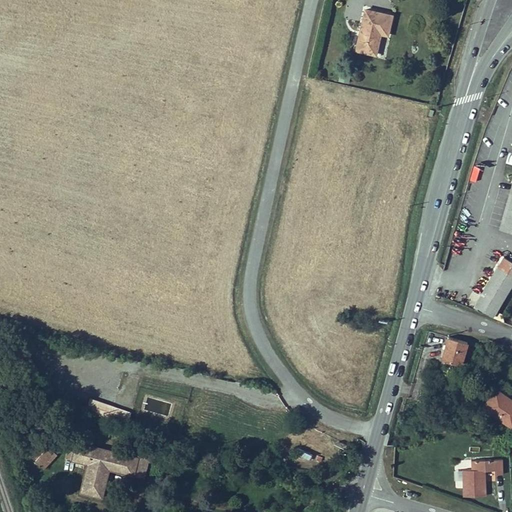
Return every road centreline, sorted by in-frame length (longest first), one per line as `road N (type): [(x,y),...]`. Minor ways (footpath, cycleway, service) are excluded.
road 1 (unclassified): [(377,433),(320,415),(294,392),(253,326),(244,283),(311,0)]
road 2 (primary): [(468,89),(412,303)]
road 3 (primary): [(412,303),(377,433)]
